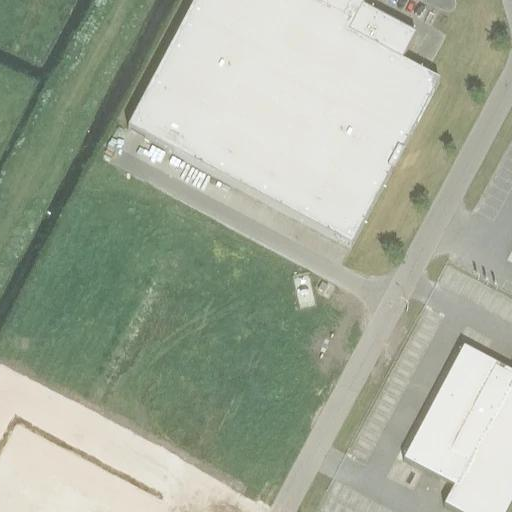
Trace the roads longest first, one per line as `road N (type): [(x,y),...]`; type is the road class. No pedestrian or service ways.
road 1 (unclassified): [(128,163),(392,307)]
road 2 (unclassified): [(392,307),(511,80)]
road 3 (unclassified): [(281,511),(392,307)]
